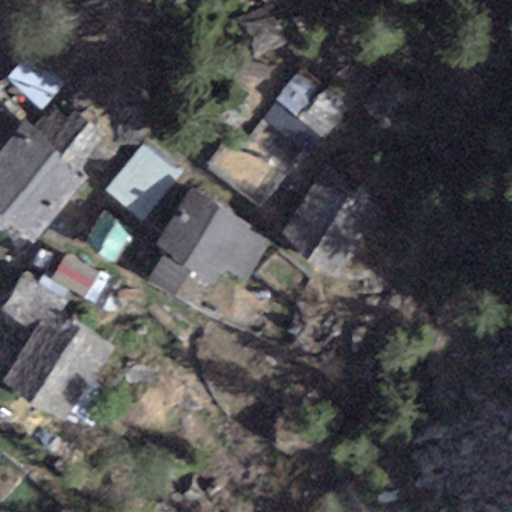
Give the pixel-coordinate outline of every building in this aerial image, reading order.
[(312,158),(359,107),(310,61),(263,112),(312,158)] [(79,168),(106,138),(65,101),(37,131),(79,168)] [(37,131),(28,123),(0,154),(0,214),(30,241),(87,176),(79,168),(37,131)] [(144,226),(187,173),(144,138),(100,191),(144,226)] [(392,206),(336,161),(285,223),(342,268),(392,206)] [(244,276),(265,245),(246,233),(249,228),(193,191),(153,247),(166,258),(149,284),(187,308),(204,282),(211,287),(226,264),(244,276)] [(113,263),(133,233),(106,214),(86,244),(113,263)] [(84,300),(100,275),(67,254),(51,279),(84,300)] [(69,303),(24,274),(0,310),(32,331),(0,378),(0,384),(65,427),(117,347),(63,312),(69,303)]
